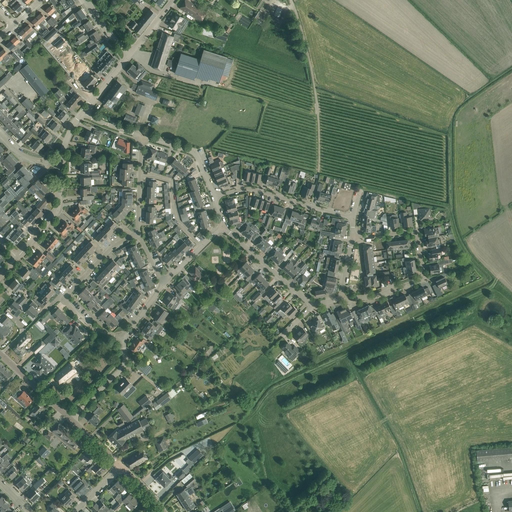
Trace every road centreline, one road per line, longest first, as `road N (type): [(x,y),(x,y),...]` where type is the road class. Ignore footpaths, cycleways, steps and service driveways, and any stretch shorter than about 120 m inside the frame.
road 1 (residential): [(340,300),(384,295),(426,270),(415,234),(352,238)]
road 2 (unclassified): [(291,0),(314,85),(319,174)]
road 3 (residential): [(351,218),(242,190),(213,199)]
road 4 (residential): [(312,307),(222,227)]
